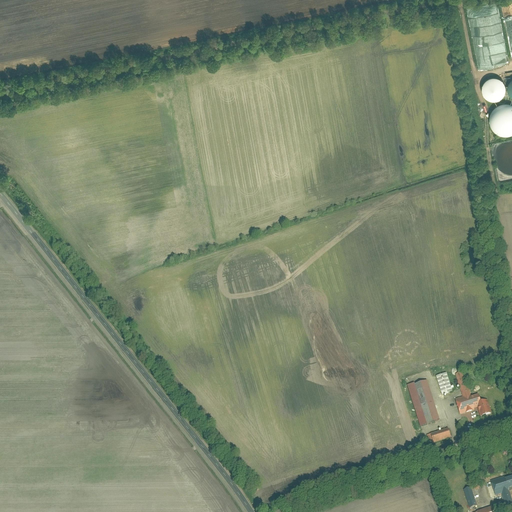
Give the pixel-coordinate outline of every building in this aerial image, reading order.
[(504,95),(506,92),(507,89),(507,85),(505,82),(503,80),(500,78),(497,77),(494,77),(491,78),(488,80),(486,83),(485,86),(485,90),(487,93),(489,95),(492,97),(495,98),(498,98),(501,97),(504,95)] [(511,103),(511,104),(508,103),(504,104),(500,105),(497,107),(494,111),(493,114),(492,118),(492,122),(494,126),(496,130),(500,132),(503,134),(507,134),(511,134),(511,133),(511,103)] [(466,372),(458,375),(465,397),(473,394),(466,372)] [(448,373),(438,377),(444,395),(454,391),(448,373)] [(442,420),(429,381),(417,385),(417,384),(410,386),(423,426),(442,420)] [(462,413),(479,408),(482,417),(493,413),(489,400),(483,402),(481,395),(474,398),(473,394),(465,397),(457,399),(462,413)] [(450,428),(429,435),(432,444),(453,437),(450,428)] [(506,477),(493,481),(497,496),(503,494),(506,504),(511,502),(511,498),(509,490),(511,490),(510,489),(507,480),(506,477)] [(472,488),(465,490),(472,508),(479,506),(472,488)]
